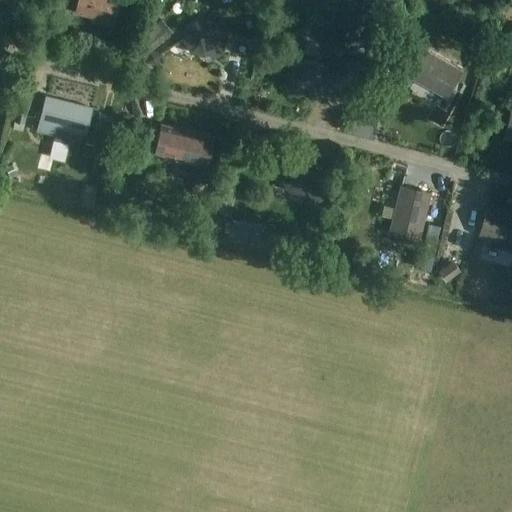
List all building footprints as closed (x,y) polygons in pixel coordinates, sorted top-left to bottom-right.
[(79,0),(76,15),(95,20),(94,24),(113,28),(119,0),(79,0)] [(198,20),(187,27),(184,40),(191,51),(204,55),(208,52),(213,59),(222,53),(227,34),(221,24),(214,28),(212,23),(198,20)] [(147,39),(165,59),(184,43),(166,23),(147,39)] [(426,51),(418,64),(405,57),(398,69),(446,96),(461,70),(426,51)] [(328,94),(333,75),(327,66),(320,70),(317,65),(304,62),(293,68),(290,81),(297,93),(310,96),(315,93),(319,100),(328,94)] [(382,92),(386,64),(373,63),(369,91),(382,92)] [(93,108),(46,97),(40,122),(38,132),(54,136),(56,126),(86,134),(93,108)] [(27,107),(17,104),(13,121),(23,124),(27,107)] [(163,127),(157,151),(190,159),(191,155),(211,160),(216,140),(163,127)] [(52,142),(45,181),(58,183),(63,158),(74,160),(77,147),(52,142)] [(285,166),(282,179),(288,190),(301,193),(306,191),(314,203),(323,198),(319,192),(324,173),(319,163),(312,168),(309,163),(296,160),(285,166)] [(430,226),(423,224),(430,193),(402,186),(391,231),(419,238),(434,242),(437,231),(438,228),(430,226)] [(511,215),(489,209),(483,230),(511,237),(511,215)] [(411,269),(407,283),(426,288),(430,274),(419,271),(411,269)]
